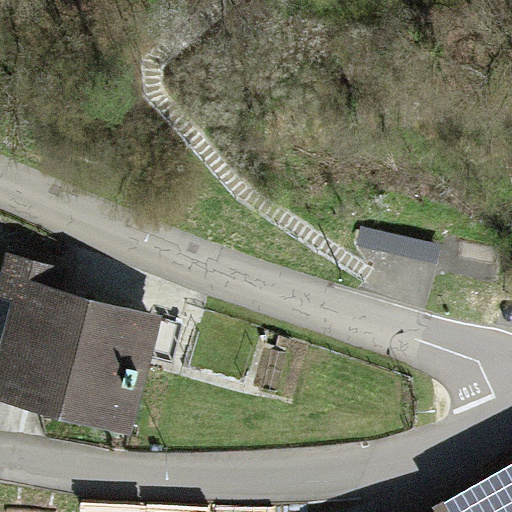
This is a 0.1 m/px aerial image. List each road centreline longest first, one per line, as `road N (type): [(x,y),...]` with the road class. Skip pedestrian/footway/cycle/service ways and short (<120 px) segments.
road 1 (residential): [(505,419),(482,355),(194,268),(0,183)]
road 2 (residential): [(0,460),(125,481),(286,484),(398,461),(505,419)]
